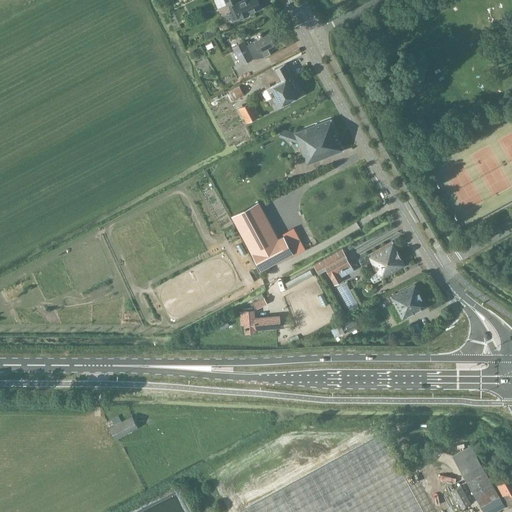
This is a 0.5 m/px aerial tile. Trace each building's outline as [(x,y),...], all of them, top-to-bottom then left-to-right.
[(223,0),(227,7),(228,6),(230,10),(229,10),(228,13),(232,22),(238,19),(241,20),(249,16),(250,14),(262,8),(258,0),(241,0),(239,1),(238,0),(223,0)] [(249,45),(249,46),(252,51),(254,56),(260,52),(263,57),(270,54),(267,48),(275,44),(269,33),(254,41),(254,42),(249,45)] [(252,51),(249,46),(248,46),(244,40),(231,47),(241,65),(254,59),(250,52),(252,51)] [(276,108),(302,95),(286,64),(274,70),(280,82),(266,89),(276,108)] [(251,102),(238,108),(246,123),(258,117),(251,102)] [(332,119),(294,133),(302,156),(304,155),(307,165),(343,151),(332,119)] [(198,185),(189,189),(209,230),(228,221),(219,202),(218,202),(209,185),(200,189),(198,185)] [(232,214),(251,251),(260,269),(293,252),(284,234),(279,237),(260,200),(232,214)] [(129,238),(119,221),(99,233),(98,237),(80,242),(79,248),(86,260),(107,255),(115,270),(121,268),(123,276),(140,267),(141,260),(150,261),(148,256),(138,255),(149,249),(153,250),(156,261),(169,254),(167,248),(164,242),(160,241),(158,236),(150,220),(144,223),(149,241),(137,219),(132,222),(126,223),(124,220),(129,238)] [(178,250),(182,242),(176,240),(172,247),(178,250)] [(381,279),(406,266),(392,241),(359,260),(362,266),(370,261),(376,273),(371,276),(370,279),(372,282),(374,283),(381,279)] [(205,250),(189,252),(167,264),(168,272),(178,279),(179,285),(182,280),(184,284),(190,284),(201,278),(211,277),(217,267),(221,264),(225,270),(231,270),(230,266),(238,261),(243,261),(240,257),(236,259),(234,244),(230,245),(231,254),(224,250),(214,250),(212,252),(207,252),(205,250)] [(335,286),(342,281),(338,274),(350,267),(340,249),(313,265),(318,274),(326,270),(335,286)] [(285,283),(288,289),(313,275),(310,269),(285,283)] [(148,275),(136,280),(145,301),(157,296),(148,275)] [(233,289),(243,284),(239,276),(229,282),(233,289)] [(117,295),(119,300),(131,293),(126,284),(104,295),(107,300),(117,295)] [(426,308),(414,284),(391,297),(393,302),(392,302),(397,312),(395,313),(398,319),(400,318),(402,321),(426,308)] [(252,303),(255,309),(267,304),(264,297),(252,303)] [(242,324),(245,324),(245,327),(246,327),(246,333),(255,332),(255,329),(280,327),(279,316),(255,318),(254,309),(241,311),(242,324)] [(341,334),(358,326),(355,320),(352,321),(349,316),(336,323),(341,334)] [(289,339),(292,343),(299,340),(297,335),(289,339)] [(115,440),(138,428),(132,416),(109,428),(115,440)] [(422,511),(381,435),(240,511),(422,511)] [(471,445),(452,456),(483,511),(496,511),(505,507),(471,445)] [(506,502),(509,507),(511,505),(511,476),(497,485),(506,502)] [(471,502),(461,485),(452,490),(461,508),(471,502)]
